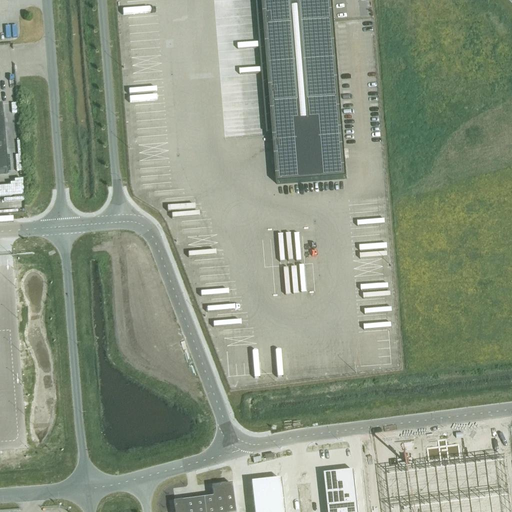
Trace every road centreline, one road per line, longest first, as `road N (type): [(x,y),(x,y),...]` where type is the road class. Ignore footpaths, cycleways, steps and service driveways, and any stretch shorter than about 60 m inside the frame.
road 1 (unknown): [(234,210),(319,215),(335,224),(343,255),(344,290),(324,321),(270,319),(245,292)]
road 2 (unclassified): [(511,410),(253,445),(235,438)]
road 3 (unclassified): [(63,226),(87,487)]
road 4 (unclassified): [(235,438),(155,241),(135,221),(119,220)]
road 5 (unclassified): [(47,0),(63,226)]
road 6 (unclassified): [(119,220),(101,0)]
road 7 (unknown): [(198,0),(234,210)]
